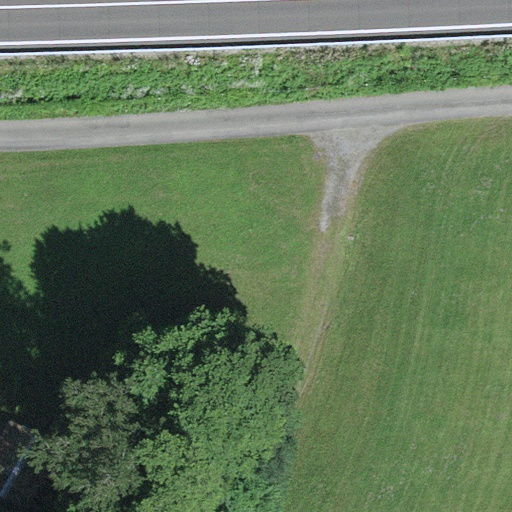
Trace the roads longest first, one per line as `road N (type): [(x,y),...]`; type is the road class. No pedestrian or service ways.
road 1 (track): [(511,98),(0,132)]
road 2 (trunk): [(0,9),(511,1)]
road 3 (track): [(236,511),(256,482),(320,320),(349,109)]
